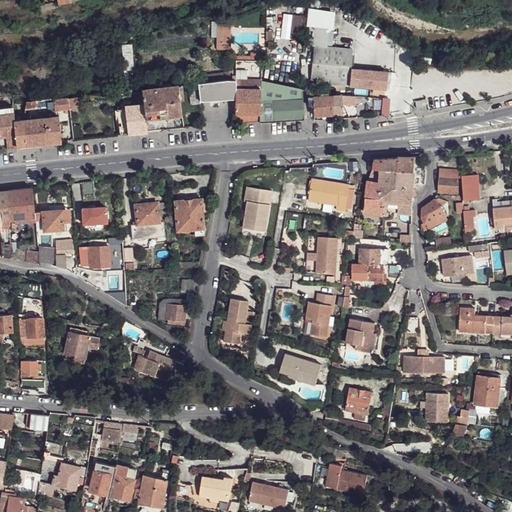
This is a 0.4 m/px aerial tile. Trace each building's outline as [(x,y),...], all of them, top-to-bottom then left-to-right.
[(291,37),(304,37),(304,14),(291,14),(291,37)] [(217,18),(216,50),(230,50),(231,18),(217,18)] [(122,44),(125,86),(134,85),(131,44),(122,44)] [(314,45),(311,83),(350,86),(351,68),(353,49),(314,45)] [(199,89),(201,101),(235,99),(235,123),(260,121),(261,88),(261,81),(261,78),(261,76),(262,61),(262,53),(252,53),(252,61),(235,61),(236,75),(233,75),(233,80),(226,80),(198,83),(199,89)] [(351,68),(350,86),(386,90),(388,72),(351,68)] [(261,88),(260,121),(304,119),(302,89),(261,81),(261,88)] [(156,88),(160,117),(167,116),(182,114),(178,85),(171,86),(164,87),(156,88)] [(142,90),(142,91),(146,119),(160,117),(156,88),(142,90)] [(190,90),(192,104),(201,104),(201,101),(199,89),(190,90)] [(117,114),(120,135),(128,134),(148,132),(146,119),(142,91),(134,92),(135,104),(125,105),(117,106),(117,109),(117,114)] [(313,106),(314,116),(343,114),(343,105),(356,104),(355,96),(342,95),(329,96),(318,96),(313,97),(313,106)] [(68,98),(70,107),(79,106),(78,97),(68,98)] [(54,100),(55,110),(70,108),(70,107),(68,98),(54,100)] [(416,101),(417,108),(426,106),(425,99),(416,101)] [(0,144),(7,144),(7,147),(17,146),(14,121),(15,121),(14,113),(0,114),(0,144)] [(26,120),(27,145),(62,141),(59,116),(48,117),(41,118),(26,120)] [(14,121),(17,146),(27,145),(26,120),(15,121),(14,121)] [(374,160),(373,168),(380,169),(415,172),(416,167),(416,156),(374,159),(374,160)] [(380,181),(380,185),(414,188),(415,172),(380,169),(379,181),(380,181)] [(439,169),(439,176),(458,177),(457,193),(458,193),(458,196),(463,195),(462,178),(461,170),(446,169),(439,169)] [(439,176),(438,192),(452,193),(457,193),(458,177),(439,176)] [(312,178),(309,201),(337,205),(337,210),(345,211),(345,213),(349,213),(349,208),(346,207),(349,188),(353,189),(354,185),(349,184),(312,178)] [(368,180),(364,213),(384,217),(385,201),(385,200),(379,199),(380,185),(380,181),(379,181),(368,180)] [(82,182),(83,196),(94,195),(93,181),(82,182)] [(380,185),(379,199),(385,200),(385,201),(402,202),(412,203),(414,188),(380,185)] [(247,201),(243,228),(265,231),(272,190),(247,186),(244,201),(247,201)] [(0,191),(0,221),(9,221),(11,221),(35,218),(35,211),(32,188),(0,191)] [(202,199),(204,229),(205,229),(211,198),(202,199)] [(175,201),(177,231),(195,229),(195,236),(203,235),(204,230),(204,229),(202,199),(175,201)] [(422,217),(427,228),(440,222),(439,219),(446,216),(441,206),(449,201),(435,199),(422,208),(422,217)] [(132,225),(133,239),(165,236),(164,222),(160,222),(159,209),(158,202),(135,204),(137,224),(132,225)] [(402,202),(401,214),(412,215),(412,203),(402,202)] [(80,206),(81,224),(107,223),(106,205),(80,206)] [(511,226),(511,206),(493,208),(495,228),(511,226)] [(63,218),(64,222),(71,222),(70,208),(63,209),(63,218)] [(43,217),(44,231),(64,229),(64,222),(63,218),(60,218),(60,209),(42,211),(35,211),(35,218),(43,217)] [(464,211),(464,212),(465,226),(474,225),(473,216),(476,216),(475,210),(464,211)] [(11,221),(12,231),(36,228),(35,218),(11,221)] [(0,221),(0,229),(9,228),(9,221),(0,221)] [(474,225),(465,226),(465,234),(474,233),(474,225)] [(354,230),(352,238),(363,239),(363,231),(361,231),(354,230)] [(317,261),(317,273),(336,274),(338,238),(319,236),(318,252),(317,261)] [(450,236),(436,238),(437,247),(451,245),(450,236)] [(57,241),(58,254),(73,253),(72,240),(57,241)] [(469,246),(470,252),(475,251),(488,250),(487,243),(469,246)] [(79,248),(81,265),(90,264),(90,267),(111,266),(110,246),(79,248)] [(39,247),(39,262),(53,263),(54,248),(39,247)] [(125,264),(126,269),(134,269),(132,247),(124,248),(125,264)] [(360,249),(359,264),(384,265),(385,265),(385,260),(389,260),(390,249),(360,249)] [(27,251),(25,262),(39,264),(39,262),(38,252),(27,251)] [(442,259),(444,268),(444,275),(444,276),(446,275),(462,273),(474,272),(472,255),(442,259)] [(352,264),(352,279),(374,280),(383,280),(384,273),(384,265),(359,264),(352,264)] [(384,273),(383,280),(374,280),(375,283),(386,283),(386,273),(384,273)] [(188,292),(186,305),(193,305),(197,281),(190,279),(188,292)] [(313,322),(311,334),(327,337),(334,295),(321,293),(319,303),(316,303),(309,302),(307,318),(313,319),(313,322)] [(228,331),(226,342),(238,344),(240,332),(250,334),(251,325),(245,324),(247,311),(249,301),(231,298),(228,316),(231,316),(230,321),(227,321),(226,331),(228,331)] [(159,319),(166,319),(168,303),(168,300),(164,300),(162,301),(161,303),(159,319)] [(168,303),(166,319),(168,320),(168,324),(184,325),(186,305),(168,303)] [(460,307),(459,332),(469,332),(469,329),(486,330),(486,333),(494,333),(494,316),(475,315),(475,308),(460,307)] [(146,309),(143,315),(152,319),(155,312),(146,309)] [(247,311),(245,324),(251,325),(253,312),(247,311)] [(0,343),(3,343),(2,333),(12,333),(11,314),(0,314),(0,343)] [(511,316),(494,316),(494,333),(502,334),(502,331),(511,331),(511,316)] [(19,319),(20,344),(44,343),(43,318),(19,319)] [(350,318),(346,342),(357,344),(356,350),(368,352),(371,333),(373,333),(375,323),(350,318)] [(187,344),(190,329),(158,326),(187,344)] [(70,327),(69,332),(88,335),(89,330),(70,327)] [(69,332),(65,354),(73,356),(71,362),(85,364),(88,347),(98,349),(100,337),(88,335),(69,332)] [(371,333),(368,352),(373,353),(376,333),(373,333),(371,333)] [(139,354),(134,369),(168,381),(173,367),(176,360),(178,361),(178,359),(167,354),(166,357),(150,351),(147,357),(139,354)] [(302,358),(286,353),(283,362),(300,368),(302,358)] [(461,370),(471,371),(474,357),(464,355),(461,370)] [(404,356),(403,373),(445,373),(445,357),(404,356)] [(283,362),(280,371),(290,374),(296,376),(295,379),(315,385),(322,364),(302,358),(300,368),(283,362)] [(22,361),(22,376),(37,376),(37,360),(22,361)] [(173,367),(168,381),(172,382),(177,369),(173,367)] [(200,370),(197,375),(203,378),(206,373),(200,370)] [(478,376),(475,404),(497,406),(500,378),(478,376)] [(350,388),(345,410),(355,412),(368,414),(372,392),(350,388)] [(448,393),(427,391),(426,421),(447,422),(448,393)] [(461,409),(460,416),(457,416),(456,423),(467,424),(470,410),(461,409)] [(475,411),(470,410),(467,424),(473,424),(475,411)] [(0,412),(0,428),(12,430),(14,414),(0,412)] [(355,412),(354,418),(367,420),(368,414),(355,412)] [(31,414),(29,429),(47,431),(49,416),(31,414)] [(340,420),(339,425),(370,432),(370,426),(340,420)] [(105,421),(102,440),(119,442),(121,423),(105,421)] [(124,423),(122,432),(137,433),(138,425),(124,423)] [(466,425),(456,424),(452,437),(462,438),(466,425)] [(321,445),(318,455),(332,458),(335,449),(321,445)] [(335,449),(332,458),(340,461),(343,451),(335,449)] [(96,462),(94,470),(101,471),(103,463),(96,462)] [(54,476),(52,484),(76,489),(81,467),(62,463),(58,476),(54,476)] [(94,470),(89,491),(106,495),(109,496),(116,466),(103,463),(101,471),(94,470)] [(116,466),(109,496),(113,497),(130,501),(135,479),(134,479),(136,469),(128,467),(116,464),(116,466)] [(331,464),(326,487),(363,494),(367,475),(341,470),(342,466),(331,464)] [(143,474),(137,503),(163,509),(168,480),(143,474)] [(468,482),(458,475),(453,482),(463,489),(468,482)] [(203,476),(200,496),(212,498),(220,500),(229,501),(233,478),(225,477),(225,479),(203,476)] [(254,481),(249,501),(285,509),(290,489),(254,481)] [(0,500),(0,511),(26,511),(28,505),(24,504),(25,497),(16,496),(17,491),(6,490),(5,492),(1,492),(0,500)] [(113,497),(111,503),(124,506),(128,505),(130,501),(113,497)]
